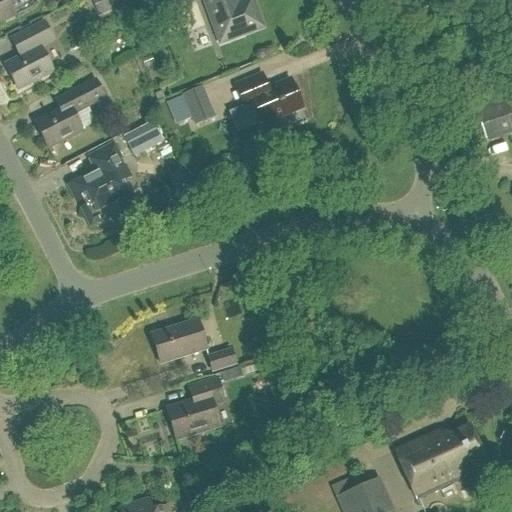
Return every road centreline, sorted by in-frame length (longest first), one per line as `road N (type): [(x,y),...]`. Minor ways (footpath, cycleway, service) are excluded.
road 1 (unclassified): [(80,300),(327,220),(415,217)]
road 2 (residential): [(0,421),(27,494),(57,499),(87,486),(104,456),(107,420),(85,400),(45,400)]
road 3 (unclassified): [(415,217),(424,179),(346,0)]
road 4 (unclassified): [(80,300),(0,146)]
road 5 (unclassified): [(511,339),(458,253),(415,217)]
